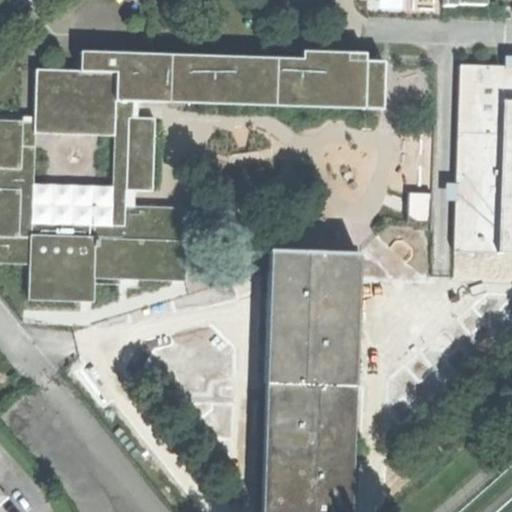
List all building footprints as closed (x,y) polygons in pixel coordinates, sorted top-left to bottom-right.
[(32,133),(33,133),(113,135),(115,102),(137,102),(381,110),(383,63),(364,62),(364,54),(301,52),(301,60),(192,57),(80,53),(79,71),(34,70),(33,123),(32,133)] [(511,67),(458,66),(451,252),(494,253),(511,253),(511,67)] [(113,135),(110,226),(121,227),(121,207),(134,207),(134,191),(151,191),(154,119),(137,118),(137,102),(115,102),(113,135)] [(0,263),(28,264),(27,300),(92,302),(93,278),(183,281),(185,242),(183,242),(184,209),(134,207),(121,207),(121,227),(110,226),(30,224),(33,133),(32,133),(33,123),(0,121),(0,263)] [(405,221),(430,222),(431,194),(406,193),(405,221)] [(264,394),(259,511),(349,511),(358,256),(268,253),(264,394)]
